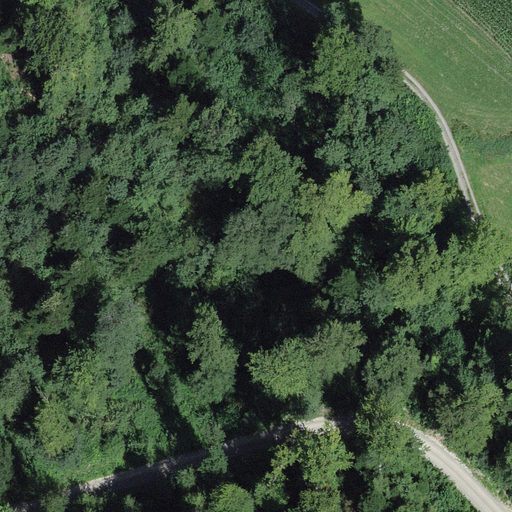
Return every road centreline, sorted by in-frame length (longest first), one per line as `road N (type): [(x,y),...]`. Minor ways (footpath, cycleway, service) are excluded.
road 1 (track): [(501,511),(460,470),(395,428),(289,431),(25,511)]
road 2 (track): [(294,0),(408,81),(441,122),(511,293)]
